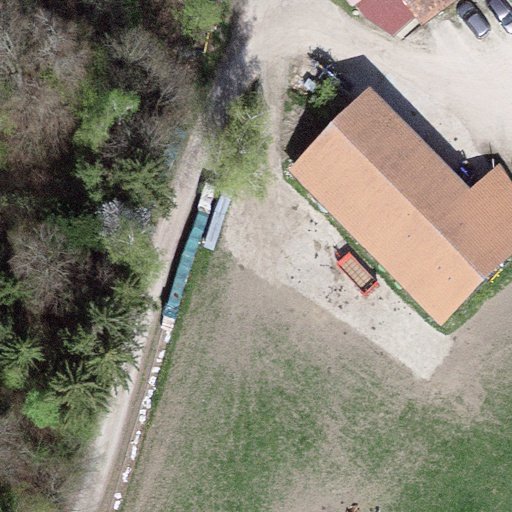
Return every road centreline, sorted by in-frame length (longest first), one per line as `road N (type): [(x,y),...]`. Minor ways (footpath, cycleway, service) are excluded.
road 1 (track): [(84,511),(173,220),(262,0)]
road 2 (track): [(297,0),(511,156)]
